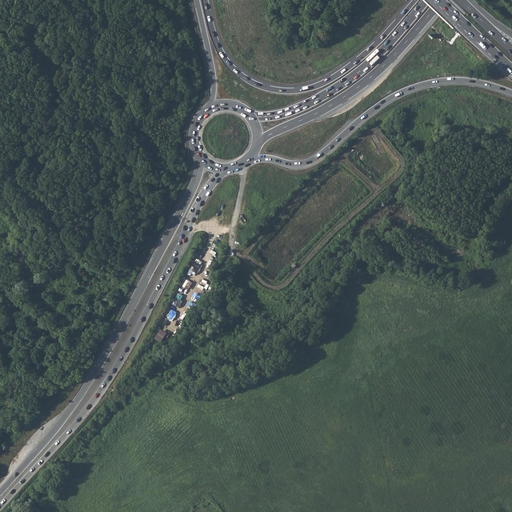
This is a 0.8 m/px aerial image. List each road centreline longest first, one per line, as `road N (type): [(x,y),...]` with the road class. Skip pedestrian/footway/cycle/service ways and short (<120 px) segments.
road 1 (primary): [(0,505),(95,398),(191,215),(224,170)]
road 2 (primary): [(201,157),(94,375),(0,492)]
road 3 (trunk): [(415,0),(370,50),(297,90),(255,84),(229,64),(204,0)]
road 4 (trunk): [(247,162),(310,161),(384,102),(427,83),(470,81),(511,92)]
road 5 (primary): [(258,142),(367,80),(441,0)]
road 6 (primary): [(429,0),(338,86),(288,112),(250,116)]
